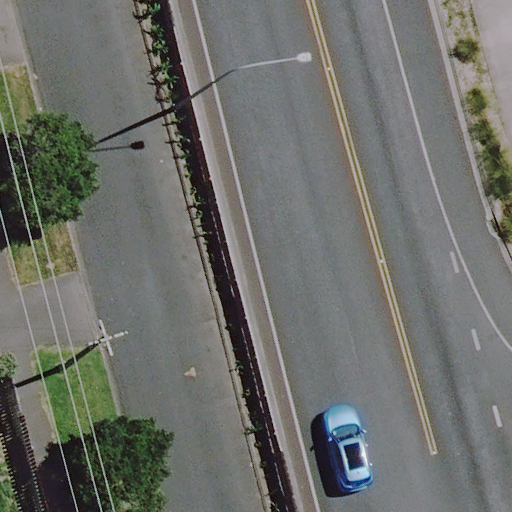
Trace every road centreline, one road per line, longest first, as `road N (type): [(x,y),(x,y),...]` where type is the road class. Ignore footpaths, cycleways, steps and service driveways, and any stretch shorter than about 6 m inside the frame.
road 1 (primary): [(449,511),(310,0)]
road 2 (residential): [(206,511),(73,0)]
